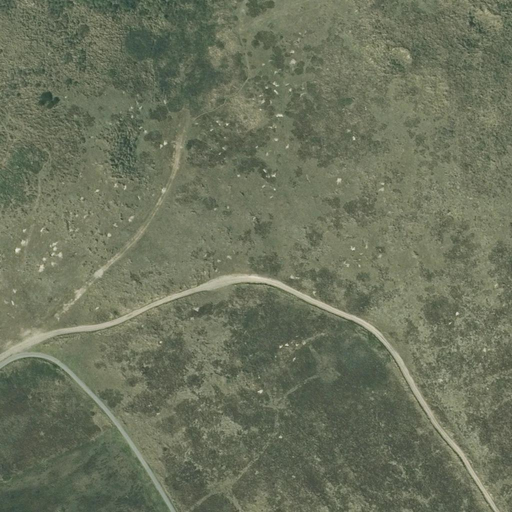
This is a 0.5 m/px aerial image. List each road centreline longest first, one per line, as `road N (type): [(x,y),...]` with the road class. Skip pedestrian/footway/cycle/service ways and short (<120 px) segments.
road 1 (track): [(41,344),(211,282),(258,279),(373,326),(498,511)]
road 2 (unknown): [(174,511),(134,444),(64,364),(29,347),(0,358)]
